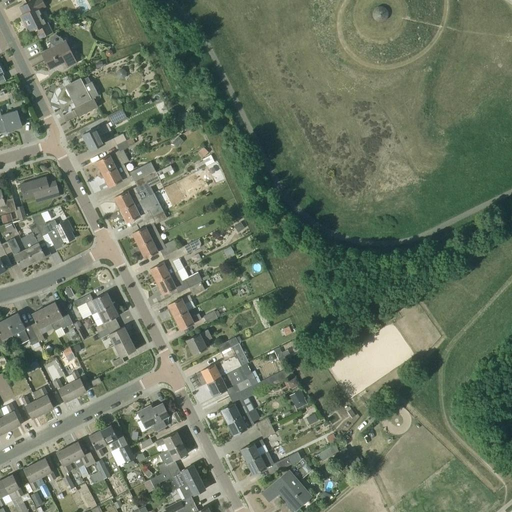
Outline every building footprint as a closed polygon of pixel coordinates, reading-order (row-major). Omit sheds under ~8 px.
[(52,33),(40,10),(46,7),(42,0),(35,0),(19,8),(23,15),(20,16),(28,32),(35,29),(35,30),(36,30),(40,38),(48,35),(52,33)] [(65,40),(64,41),(62,39),(55,34),(50,37),(50,49),(42,53),(50,69),(65,61),(68,66),(76,61),(65,40)] [(98,107),(95,101),(93,98),(99,96),(91,81),(90,82),(88,77),(81,80),(80,79),(66,86),(72,98),(74,97),(75,99),(76,101),(78,106),(74,108),(78,117),(98,107)] [(107,116),(110,122),(112,125),(117,122),(127,118),(124,112),(122,109),(107,116)] [(22,127),(17,110),(1,115),(1,116),(0,116),(0,131),(6,129),(7,132),(22,127)] [(182,124),(186,132),(194,127),(189,120),(182,124)] [(100,136),(111,131),(108,123),(96,128),(83,135),(85,138),(90,149),(90,150),(104,144),(100,136)] [(116,145),(126,140),(123,133),(113,138),(116,145)] [(178,136),(172,142),(177,147),(184,141),(178,136)] [(116,145),(119,151),(129,146),(135,143),(132,137),(126,140),(116,145)] [(204,147),(198,153),(204,158),(209,152),(211,149),(207,145),(205,148),(204,147)] [(123,163),(120,157),(117,151),(96,162),(102,174),(123,163)] [(196,165),(199,170),(214,162),(211,155),(204,159),(204,161),(196,165)] [(134,180),(155,170),(151,162),(130,172),(134,180)] [(130,176),(127,171),(123,163),(102,174),(109,187),(122,180),(130,176)] [(138,193),(138,192),(161,181),(155,170),(134,180),(137,187),(136,188),(128,191),(114,198),(121,210),(141,200),(138,193)] [(36,200),(49,197),(59,194),(55,181),(47,184),(46,177),(37,180),(38,181),(34,182),(33,181),(20,185),(24,199),(34,196),(36,200)] [(16,208),(13,198),(4,200),(1,190),(0,190),(0,214),(8,213),(16,210),(16,208)] [(147,210),(145,207),(141,200),(121,210),(127,223),(140,216),(148,212),(147,210)] [(163,211),(160,204),(159,204),(149,209),(152,217),(163,211)] [(16,208),(16,210),(20,222),(20,221),(21,222),(26,221),(26,219),(27,219),(23,206),(16,208)] [(149,209),(147,210),(148,212),(140,216),(143,221),(152,217),(149,209)] [(156,224),(167,218),(163,211),(152,217),(156,224)] [(10,213),(1,216),(3,223),(12,220),(10,213)] [(67,220),(57,225),(55,220),(46,224),(41,213),(32,216),(35,222),(42,237),(49,234),(56,249),(65,245),(64,244),(74,239),(69,227),(71,226),(67,220)] [(37,240),(42,237),(35,222),(29,225),(31,230),(33,233),(21,239),(26,249),(33,262),(45,256),(37,240)] [(157,229),(154,223),(153,222),(132,233),(139,246),(160,235),(156,229),(157,229)] [(241,222),(234,227),(238,233),(245,227),(241,222)] [(164,245),(163,243),(160,235),(139,246),(145,258),(158,252),(160,251),(162,256),(179,248),(175,239),(164,245)] [(33,262),(26,249),(20,252),(19,251),(20,250),(14,238),(2,245),(7,255),(13,252),(15,255),(14,255),(21,268),(33,262)] [(177,271),(172,261),(199,247),(201,243),(199,238),(179,248),(162,256),(166,262),(164,263),(164,262),(150,269),(156,282),(177,271)] [(234,252),(230,246),(223,251),(226,257),(230,254),(232,257),(235,255),(233,253),(234,252)] [(189,287),(209,277),(208,275),(201,278),(198,272),(189,277),(184,267),(177,271),(156,282),(163,294),(176,288),(176,287),(186,282),(189,287)] [(209,277),(189,287),(193,295),(205,290),(204,289),(212,285),(212,284),(216,282),(213,275),(209,277)] [(98,312),(113,304),(107,292),(93,299),(90,294),(74,302),(76,308),(86,303),(92,315),(98,312)] [(195,307),(192,301),(192,300),(189,295),(182,299),(181,298),(168,305),(174,317),(188,311),(195,307)] [(68,314),(62,317),(55,302),(44,308),(55,330),(62,327),(63,329),(73,323),(68,314)] [(98,333),(107,328),(104,323),(119,316),(113,304),(98,312),(103,323),(95,327),(98,333)] [(55,331),(55,330),(44,308),(32,314),(36,323),(30,325),(35,335),(38,342),(44,339),(41,334),(53,328),(55,331)] [(207,323),(221,316),(218,310),(215,312),(214,311),(203,316),(207,323)] [(188,311),(174,317),(181,330),(194,323),(202,319),(199,314),(191,318),(188,311)] [(38,342),(35,335),(30,325),(25,328),(18,313),(7,319),(14,334),(19,345),(29,340),(30,342),(34,349),(40,346),(38,342)] [(0,344),(2,343),(9,340),(8,337),(14,334),(7,319),(0,321),(0,344)] [(79,327),(82,325),(80,321),(74,324),(82,340),(86,338),(88,337),(87,334),(84,335),(79,327)] [(124,326),(110,334),(109,334),(115,346),(130,338),(124,326)] [(287,335),(292,332),(289,326),(284,329),(287,335)] [(110,333),(107,328),(98,333),(100,338),(109,334),(110,333)] [(200,333),(186,340),(193,355),(207,348),(204,341),(211,337),(208,330),(200,334),(200,333)] [(221,352),(243,341),(241,337),(240,337),(239,336),(236,338),(235,337),(218,346),(221,352)] [(109,356),(112,362),(115,367),(124,362),(122,357),(136,350),(130,338),(115,346),(118,352),(109,356)] [(207,383),(228,373),(228,372),(242,366),(232,347),(243,341),(221,352),(224,360),(215,365),(215,364),(201,371),(207,383)] [(62,349),(66,357),(73,354),(70,346),(62,349)] [(39,366),(37,361),(29,365),(32,370),(39,366)] [(69,383),(76,397),(87,391),(77,370),(72,373),(76,380),(69,383)] [(268,388),(289,378),(284,370),(271,376),(259,382),(256,383),(253,385),(252,386),(251,385),(240,391),(244,399),(255,393),(264,389),(265,389),(265,391),(269,389),(268,388)] [(240,391),(251,385),(246,374),(245,372),(235,377),(236,378),(232,380),(228,373),(207,383),(214,396),(236,384),(240,391)] [(99,377),(91,381),(93,386),(101,382),(99,377)] [(76,397),(69,383),(62,387),(59,380),(54,382),(65,402),(76,397)] [(36,400),(43,413),(54,408),(44,387),(39,389),(43,397),(36,400)] [(294,393),(298,402),(304,399),(300,390),(294,393)] [(43,413),(36,400),(29,403),(26,396),(21,398),(32,419),(43,413)] [(248,412),(242,400),(233,404),(221,410),(227,422),(248,412)] [(153,423),(157,430),(166,426),(162,419),(169,416),(162,403),(147,411),(146,408),(138,412),(141,419),(137,421),(142,432),(151,428),(153,423)] [(11,404),(7,406),(10,412),(3,416),(10,430),(21,424),(11,404)] [(3,416),(1,411),(0,409),(0,434),(10,430),(3,416)] [(252,419),(248,412),(227,422),(233,435),(247,429),(247,428),(254,424),(252,419)] [(315,413),(309,416),(313,423),(319,421),(315,413)] [(271,424),(269,421),(268,417),(256,423),(260,430),(271,424)] [(275,433),(271,425),(271,424),(260,430),(264,438),(275,433)] [(124,436),(118,439),(111,425),(100,430),(107,444),(106,444),(110,451),(119,447),(120,449),(119,449),(125,462),(135,457),(124,436)] [(100,447),(106,444),(107,444),(100,430),(89,436),(99,457),(104,454),(100,447)] [(169,449),(182,443),(177,431),(156,442),(158,446),(165,442),(169,449)] [(329,444),(336,441),(333,434),(326,437),(329,444)] [(141,443),(143,448),(153,443),(150,438),(141,443)] [(268,451),(264,444),(265,444),(262,439),(254,443),(241,449),(247,462),(268,451)] [(67,447),(74,461),(80,457),(84,464),(89,462),(78,441),(67,447)] [(162,473),(168,470),(176,466),(174,461),(188,454),(182,443),(169,449),(172,456),(165,460),(166,462),(158,465),(162,473)] [(319,453),(322,461),(339,452),(335,445),(319,453)] [(67,464),(74,461),(67,447),(56,453),(67,473),(71,471),(67,464)] [(267,468),(274,464),(271,458),(268,451),(247,462),(253,474),(267,468)] [(292,455),(287,457),(291,464),(301,459),(298,452),(292,455)] [(145,460),(141,453),(136,456),(139,463),(145,460)] [(276,463),(279,470),(291,464),(287,457),(276,463)] [(34,463),(41,477),(48,474),(52,481),(56,479),(45,458),(34,463)] [(311,497),(298,482),(313,469),(304,458),(289,471),(262,493),(269,501),(280,491),(296,509),(311,497)] [(96,462),(100,471),(104,479),(110,476),(102,459),(96,462)] [(34,480),(41,477),(34,463),(23,469),(34,490),(38,488),(34,480)] [(179,487),(199,477),(193,465),(181,471),(181,472),(174,475),(179,487)] [(143,473),(148,478),(153,474),(148,469),(143,473)] [(159,483),(171,477),(168,470),(162,473),(150,479),(155,489),(161,486),(159,483)] [(96,483),(104,479),(100,471),(90,476),(92,481),(96,483)] [(13,500),(16,506),(24,502),(21,496),(23,495),(13,474),(2,480),(9,493),(15,490),(19,497),(13,500)] [(75,487),(68,475),(62,478),(68,490),(70,494),(77,490),(75,487)] [(183,494),(183,493),(186,498),(193,495),(206,489),(199,477),(179,487),(183,494)] [(2,496),(9,493),(2,480),(0,480),(0,504),(1,506),(6,504),(2,496)] [(31,495),(37,507),(43,503),(37,492),(31,495)] [(122,506),(120,500),(114,503),(117,509),(122,506)] [(176,511),(183,507),(180,501),(165,509),(167,511),(174,511),(176,511)] [(176,511),(210,511),(208,506),(199,510),(194,502),(183,507),(176,511)]
